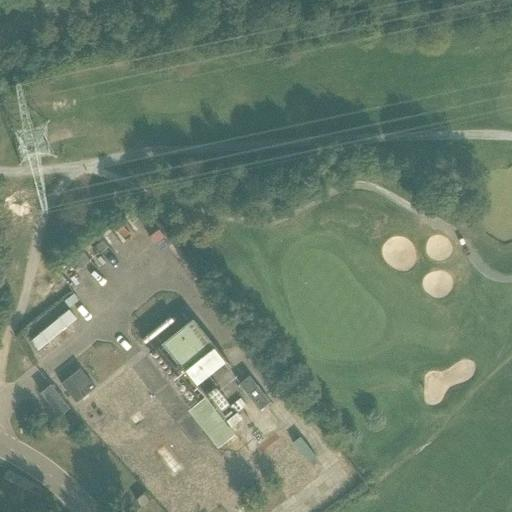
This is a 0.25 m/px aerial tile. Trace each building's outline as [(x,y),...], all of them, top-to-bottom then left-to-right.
[(102,241),(93,249),(98,255),(107,247),(102,241)] [(84,255),(75,262),(80,269),(90,261),(84,255)] [(41,358),(68,334),(52,316),(25,340),(41,358)] [(207,388),(236,362),(198,320),(169,347),(207,388)] [(61,384),(76,404),(95,388),(79,369),(61,384)] [(249,376),(238,385),(243,391),(259,412),(270,403),(249,376)] [(59,417),(69,409),(50,385),(40,394),(59,417)] [(223,449),(240,435),(209,397),(192,412),(223,449)] [(143,494),(135,500),(142,509),(150,503),(143,494)]
